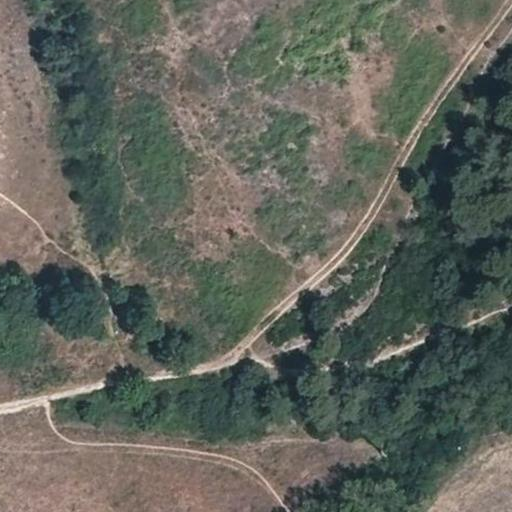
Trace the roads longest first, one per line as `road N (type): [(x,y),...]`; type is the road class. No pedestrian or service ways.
road 1 (track): [(243,360),(364,224),(418,124),(508,0)]
road 2 (track): [(243,360),(0,410)]
